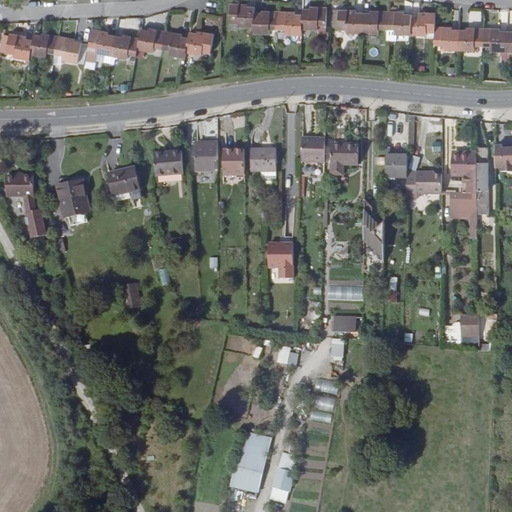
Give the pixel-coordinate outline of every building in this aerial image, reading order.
[(231,27),(255,28),(255,17),(256,11),(247,11),(247,5),(232,5),(231,27)] [(304,19),(303,30),(318,31),(319,26),(327,26),(328,8),(311,8),(311,14),(304,13),(304,19)] [(346,33),(363,34),(364,17),(356,17),(356,11),(340,10),(339,28),(346,29),(346,33)] [(255,28),(255,34),(271,35),(271,31),(279,31),(280,12),(263,12),(262,17),(255,17),(255,28)] [(280,12),(279,31),(285,31),(285,36),(303,37),(303,30),(304,19),(295,18),(295,13),(280,12)] [(364,17),(363,34),(379,35),(380,30),(388,30),(388,12),(371,12),(371,17),(364,17)] [(388,12),(388,30),(394,31),(394,35),(412,36),(412,18),(404,18),(404,12),(388,12)] [(412,18),(412,36),(427,36),(428,32),(436,32),(436,28),(437,14),(420,13),(419,18),(412,18)] [(318,34),(327,34),(327,26),(319,26),(318,31),(318,34)] [(436,32),(436,45),(443,46),(443,51),(460,51),(461,34),(452,34),(452,28),(436,28),(436,32)] [(461,34),(460,51),(477,52),(477,47),(484,47),(485,29),(469,29),(468,34),(461,34)] [(485,29),(484,47),(491,48),(491,52),(507,53),(508,35),(501,35),(501,30),(485,29)] [(93,30),(89,48),(97,49),(96,54),(113,57),(116,40),(107,39),(108,33),(93,30)] [(156,49),(163,50),(167,32),(150,30),(149,35),(142,34),(141,39),(139,50),(155,53),(156,49)] [(167,32),(163,50),(170,52),(170,56),(186,60),(187,53),(189,43),(182,41),(182,36),(167,32)] [(189,43),(187,53),(204,56),(205,52),(212,53),(215,35),(199,33),(198,38),(190,36),(189,43)] [(42,40),(35,39),(34,45),(31,56),(48,58),(49,54),(56,55),(59,37),(43,34),(42,40)] [(13,58),(30,62),(31,56),(34,45),(25,43),(26,38),(10,35),(10,37),(7,52),(7,57),(13,58)] [(10,37),(4,36),(1,56),(7,57),(7,52),(10,37)] [(116,40),(113,57),(129,61),(130,56),(137,57),(139,50),(141,39),(125,36),(123,42),(116,40)] [(59,37),(56,55),(63,56),(62,61),(79,64),(82,47),(74,46),(75,40),(59,37)] [(324,138),(301,137),(300,161),(323,161),(324,138)] [(244,168),(244,142),(222,142),(223,167),(244,168)] [(356,167),(357,145),(331,144),(330,173),(342,173),(343,166),(356,167)] [(217,172),(217,145),(194,145),(194,172),(217,172)] [(501,145),(494,145),(495,167),(501,167),(511,167),(511,148),(501,148),(501,145)] [(258,158),(258,147),(251,147),(250,158),(258,158)] [(275,148),(258,147),(258,158),(250,158),(250,170),(274,170),(275,148)] [(487,148),(476,148),(476,155),(476,165),(477,165),(478,202),(477,201),(477,217),(488,217),(487,148)] [(183,173),(181,150),(154,152),(155,175),(183,173)] [(476,165),(476,155),(469,155),(469,157),(452,157),(452,176),(461,176),(462,208),(472,208),(472,218),(477,218),(477,217),(477,194),(476,165)] [(385,156),(384,177),(406,178),(407,172),(407,157),(385,156)] [(323,161),(300,161),(300,173),(323,174),(323,161)] [(134,168),(108,173),(112,196),(138,190),(134,168)] [(430,172),(407,172),(406,178),(406,193),(417,194),(441,194),(441,174),(430,174),(430,172)] [(33,198),(33,175),(5,175),(5,196),(22,196),(22,198),(33,198)] [(80,179),(56,184),(63,217),(87,211),(80,179)] [(371,201),(364,193),(363,239),(383,258),(384,215),(382,216),(371,205),(371,201)] [(472,208),(462,208),(462,219),(471,218),(472,239),(477,239),(477,218),(472,218),(472,208)] [(55,240),(59,253),(65,251),(62,238),(55,240)] [(208,256),(218,256),(218,243),(208,243),(208,256)] [(292,278),(292,245),(268,245),(268,268),(278,268),(278,279),(292,278)] [(167,268),(157,270),(161,285),(171,283),(167,268)] [(328,285),(327,300),(358,301),(358,286),(328,285)] [(141,309),(136,286),(122,289),(128,312),(141,309)] [(396,302),(397,291),(389,291),(388,302),(396,302)] [(488,328),(496,328),(496,310),(488,310),(488,328)] [(479,333),(478,314),(460,314),(460,333),(479,333)] [(355,318),(334,317),(333,332),(355,333),(355,318)] [(404,333),(404,343),(412,344),(412,333),(404,333)] [(297,365),(298,353),(290,352),(291,347),(280,346),(277,363),(297,365)] [(338,394),(338,381),(318,380),(317,394),(338,394)] [(316,397),(315,409),(334,410),(334,397),(316,397)] [(243,430),(231,487),(258,492),(270,436),(243,430)] [(280,451),(270,499),(287,503),(293,472),(290,471),(293,454),(280,451)]
